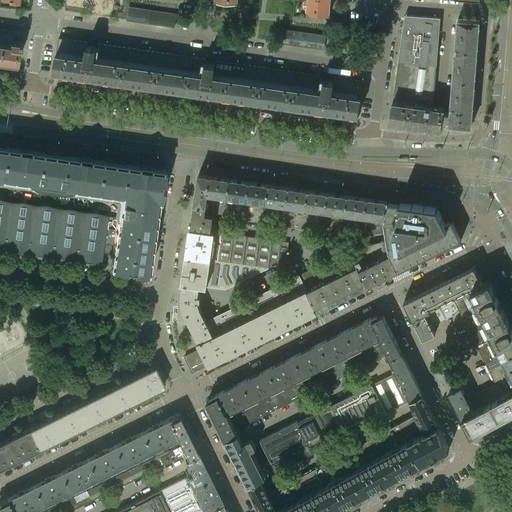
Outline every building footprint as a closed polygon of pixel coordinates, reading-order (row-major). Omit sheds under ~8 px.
[(330,0),(308,0),(307,13),(321,14),(329,15),(330,0)] [(129,7),(128,10),(127,20),(139,22),(141,9),(129,7)] [(153,11),(141,9),(139,22),(151,23),(153,11)] [(164,12),(153,11),(151,23),(162,25),(164,12)] [(176,14),(164,12),(162,25),(175,27),(176,14)] [(433,107),(438,43),(440,18),(405,15),(400,49),(399,60),(397,72),(393,101),(411,104),(433,107)] [(480,21),(458,19),(455,49),(477,51),(480,21)] [(23,32),(0,28),(0,66),(18,69),(20,52),(23,32)] [(278,28),(276,41),(282,42),(284,29),(278,28)] [(326,35),(319,34),(318,47),(324,48),(326,35)] [(88,41),(59,37),(53,74),(358,118),(363,81),(334,77),(334,81),(324,80),(324,76),(216,60),(215,64),(206,63),(206,59),(97,43),(97,47),(87,46),(88,41)] [(477,51),(455,49),(453,79),(475,81),(477,51)] [(475,81),(453,79),(450,109),(472,111),(475,81)] [(433,107),(411,104),(393,101),(389,122),(441,130),(442,122),(449,123),(449,124),(471,126),(472,111),(450,109),(450,113),(444,112),(444,108),(433,107)] [(0,248),(9,250),(40,255),(70,259),(100,263),(102,252),(113,253),(112,254),(113,254),(111,265),(111,266),(148,271),(158,200),(163,169),(161,169),(161,165),(152,164),(151,167),(149,166),(149,164),(140,162),(139,165),(137,164),(137,162),(128,161),(127,163),(125,163),(125,160),(116,159),(115,161),(113,161),(113,159),(104,157),(103,160),(101,159),(101,157),(92,156),(91,158),(89,158),(89,155),(80,154),(79,156),(77,156),(77,157),(76,157),(75,160),(34,154),(32,153),(32,151),(31,150),(30,149),(30,147),(20,145),(19,148),(17,147),(17,145),(8,143),(7,146),(5,146),(5,143),(0,142),(0,248)] [(225,217),(230,177),(211,175),(199,173),(192,221),(191,227),(211,230),(212,225),(213,215),(225,217)] [(250,180),(230,177),(225,217),(244,220),(250,180)] [(269,183),(250,180),(244,220),(264,222),(269,183)] [(289,186),(269,183),(264,222),(283,225),(289,186)] [(309,189),(289,186),(283,225),(303,228),(309,189)] [(328,191),(309,189),(303,228),(323,231),(328,191)] [(328,191),(323,231),(342,234),(348,194),(328,191)] [(368,197),(348,194),(342,234),(351,235),(362,234),(368,197)] [(387,200),(368,197),(362,234),(386,233),(384,222),(387,200)] [(438,207),(387,200),(384,222),(386,233),(387,239),(389,250),(399,270),(461,239),(451,220),(445,223),(438,207)] [(279,263),(282,240),(211,230),(191,227),(187,255),(221,260),(269,266),(269,267),(279,263)] [(387,239),(350,249),(356,261),(358,266),(359,269),(367,285),(399,270),(389,250),(387,239)] [(287,253),(288,248),(289,241),(282,240),(279,263),(287,259),(287,253)] [(350,249),(325,262),(342,298),(367,285),(359,269),(358,266),(356,261),(350,249)] [(221,260),(187,255),(183,283),(200,285),(217,288),(221,260)] [(225,289),(269,267),(269,266),(221,260),(217,288),(225,289)] [(325,262),(299,274),(307,290),(317,310),(342,298),(325,262)] [(474,266),(457,275),(466,293),(483,284),(474,266)] [(299,274),(273,287),(291,324),(317,311),(317,310),(307,290),(299,274)] [(457,275),(439,283),(454,314),(460,311),(454,298),(466,293),(457,275)] [(505,313),(499,299),(489,281),(483,284),(466,293),(454,298),(460,311),(470,331),(505,313)] [(200,285),(183,283),(183,289),(182,296),(183,304),(186,314),(200,308),(198,301),(200,301),(200,296),(199,296),(199,291),(200,285)] [(439,283),(422,292),(431,309),(425,312),(432,325),(454,314),(439,283)] [(273,287),(246,300),(264,337),(291,324),(273,287)] [(436,333),(432,325),(425,312),(431,309),(422,292),(404,300),(423,339),(436,333)] [(246,300),(220,313),(238,350),(264,337),(246,300)] [(206,319),(202,312),(200,308),(186,314),(200,342),(215,335),(207,320),(206,319)] [(210,308),(202,312),(206,319),(207,320),(214,316),(210,308)] [(238,350),(220,313),(214,316),(207,320),(215,335),(200,342),(197,344),(199,349),(208,358),(211,363),(238,350)] [(378,314),(371,317),(380,335),(379,336),(387,354),(390,359),(402,353),(403,352),(388,323),(389,323),(384,313),(379,316),(378,314)] [(511,349),(511,326),(505,313),(470,331),(486,363),(511,349)] [(371,317),(346,330),(363,366),(387,354),(379,336),(380,335),(371,317)] [(346,330),(320,342),(338,378),(363,366),(346,330)] [(320,342),(294,355),(312,391),(338,378),(320,342)] [(511,349),(486,363),(496,382),(500,380),(506,394),(511,390),(511,349)] [(204,360),(194,351),(184,356),(192,372),(205,366),(204,360)] [(404,356),(402,353),(390,359),(392,362),(396,372),(373,383),(387,412),(410,400),(410,401),(423,394),(406,361),(404,356)] [(294,355),(269,368),(287,404),(312,391),(294,355)] [(154,366),(129,379),(139,398),(164,386),(154,366)] [(269,368),(243,380),(261,416),(287,404),(269,368)] [(129,379),(103,391),(113,411),(139,398),(129,379)] [(243,380),(217,393),(226,412),(227,411),(236,429),(261,416),(243,380)] [(500,380),(496,382),(484,389),(502,419),(511,413),(511,390),(506,394),(500,380)] [(373,383),(332,403),(347,434),(387,412),(373,383)] [(449,392),(455,405),(462,418),(475,411),(468,397),(462,386),(449,392)] [(502,419),(484,389),(468,397),(475,411),(462,418),(471,436),(502,419)] [(103,391),(78,404),(88,424),(113,411),(103,391)] [(226,412),(217,393),(211,397),(212,399),(208,402),(226,440),(227,440),(227,439),(238,434),(238,435),(239,434),(236,429),(227,411),(226,412)] [(426,400),(423,394),(410,401),(413,406),(414,408),(417,413),(414,414),(424,432),(438,424),(426,400)] [(332,403),(319,410),(334,441),(347,434),(332,403)] [(78,404),(53,416),(63,436),(88,424),(78,404)] [(319,410),(297,421),(313,452),(334,441),(319,410)] [(176,414),(164,420),(182,455),(185,461),(197,454),(178,416),(177,416),(176,414)] [(438,424),(424,432),(414,414),(400,422),(422,462),(450,447),(438,424)] [(53,416),(27,429),(37,449),(63,436),(53,416)] [(164,420),(141,431),(159,467),(164,464),(160,456),(168,452),(172,460),(182,455),(164,420)] [(313,452),(297,421),(259,440),(276,472),(313,452)] [(400,433),(391,438),(389,438),(385,430),(372,437),(394,478),(422,462),(400,422),(395,424),(400,433)] [(395,424),(385,430),(389,438),(391,438),(400,433),(395,424)] [(27,429),(2,441),(12,461),(37,449),(27,429)] [(159,467),(141,431),(114,444),(132,480),(159,467)] [(241,438),(239,434),(238,435),(238,434),(227,439),(227,440),(226,440),(229,445),(231,448),(249,486),(262,480),(262,479),(266,477),(252,449),(256,447),(252,438),(243,442),(241,438)] [(372,437),(358,445),(344,452),(366,493),(394,478),(372,437)] [(2,441),(0,442),(0,467),(12,461),(2,441)] [(132,480),(114,444),(87,458),(105,493),(132,480)] [(168,452),(160,456),(164,464),(172,460),(168,452)] [(366,493),(344,452),(316,467),(338,508),(366,493)] [(164,501),(209,478),(200,459),(197,454),(185,461),(187,466),(189,470),(191,473),(158,489),(164,501)] [(105,493),(87,458),(60,471),(78,507),(105,493)] [(316,467),(301,475),(288,482),(297,500),(303,511),(329,511),(338,508),(316,467)] [(67,511),(78,507),(60,471),(33,484),(47,511),(67,511)] [(221,502),(215,490),(209,478),(164,501),(169,511),(201,511),(203,511),(208,508),(209,509),(221,502)] [(274,511),(277,511),(269,493),(264,483),(262,480),(249,486),(251,490),(262,511),(274,511)] [(303,511),(297,500),(288,482),(269,493),(277,511),(274,511),(303,511)] [(47,511),(33,484),(7,497),(13,511),(47,511)] [(169,511),(164,501),(158,489),(111,511),(169,511)] [(13,511),(7,497),(0,500),(0,509),(1,511),(13,511)] [(226,511),(225,511),(223,507),(221,502),(209,509),(210,511),(226,511)]
